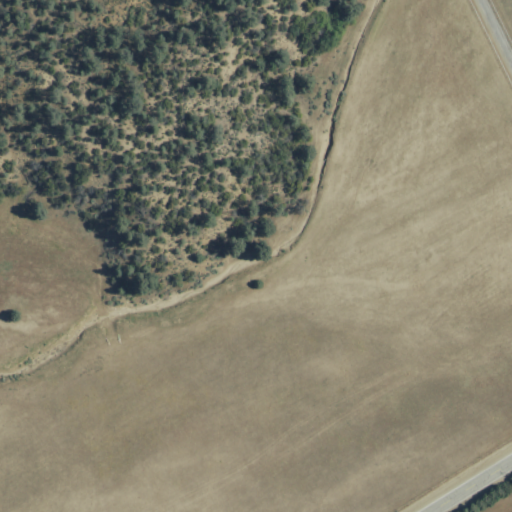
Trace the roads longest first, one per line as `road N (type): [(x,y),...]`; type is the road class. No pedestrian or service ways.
road 1 (track): [(0,221),(70,240),(119,279),(152,279),(270,238),(296,207),(314,160),(329,74),(368,0)]
road 2 (track): [(390,0),(365,48),(337,134),(328,197),(311,233),(260,274),(113,346)]
